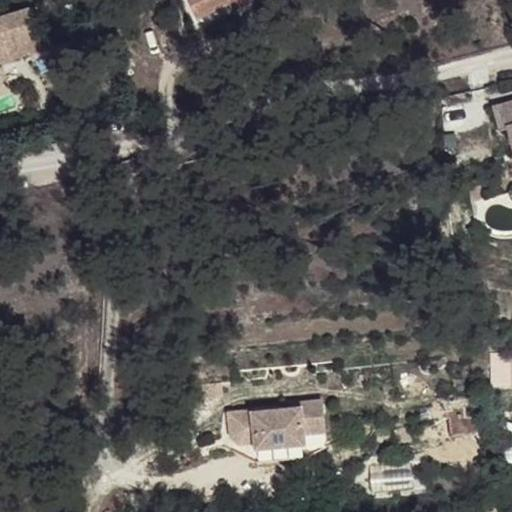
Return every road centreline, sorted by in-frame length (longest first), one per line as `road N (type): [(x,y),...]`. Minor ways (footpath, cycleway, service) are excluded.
road 1 (residential): [(511,60),(0,172)]
road 2 (unknown): [(23,167),(112,475),(133,483),(226,479)]
